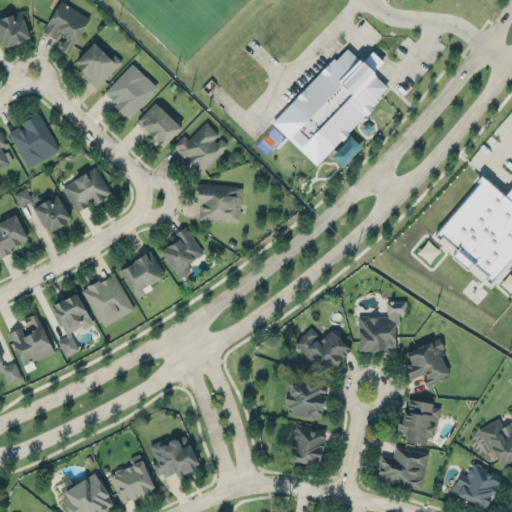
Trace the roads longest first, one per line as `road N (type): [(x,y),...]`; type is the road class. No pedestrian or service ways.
road 1 (tertiary): [(511,6),(427,117),(319,227),(184,329),(0,423)]
road 2 (tertiary): [(0,458),(137,394),(266,312),(402,193),(511,61)]
road 3 (residential): [(182,511),(233,489),(270,484),(412,511)]
road 4 (residential): [(0,292),(159,197)]
road 5 (residential): [(159,197),(85,118),(31,78)]
road 6 (residential): [(511,61),(463,26),(397,16),(371,0)]
road 7 (residential): [(250,485),(234,418),(216,375),(199,359)]
road 8 (residential): [(199,359),(198,384),(233,489)]
